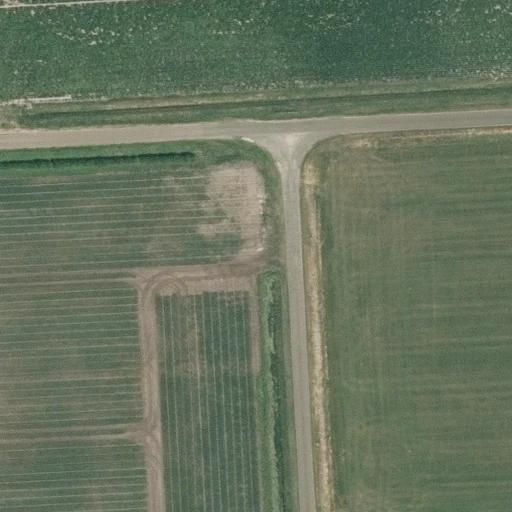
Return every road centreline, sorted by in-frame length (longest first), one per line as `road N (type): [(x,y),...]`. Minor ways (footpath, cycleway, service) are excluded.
road 1 (unclassified): [(307,511),(287,126)]
road 2 (unclassified): [(0,140),(287,126)]
road 3 (unclassified): [(287,126),(511,115)]
